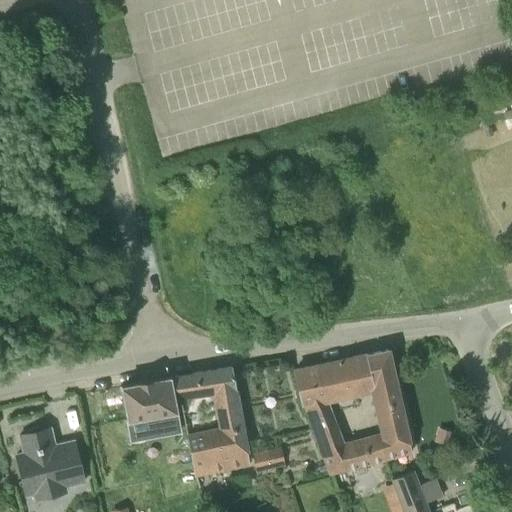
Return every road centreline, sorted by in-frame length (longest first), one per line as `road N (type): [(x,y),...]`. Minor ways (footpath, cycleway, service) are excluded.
road 1 (residential): [(0,388),(159,354),(467,320)]
road 2 (unclassified): [(511,441),(467,320)]
